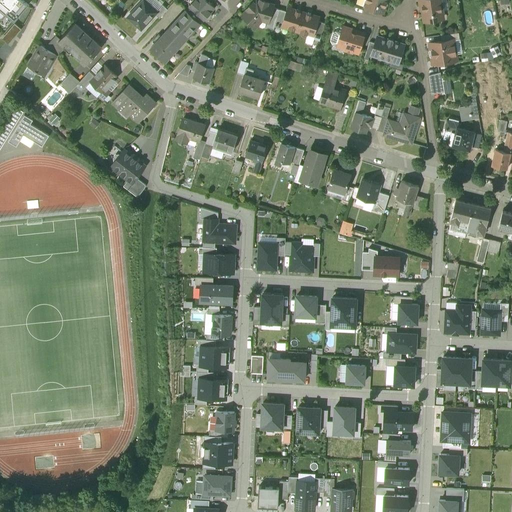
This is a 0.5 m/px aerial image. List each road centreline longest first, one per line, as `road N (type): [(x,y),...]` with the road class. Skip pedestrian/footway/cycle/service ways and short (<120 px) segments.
road 1 (residential): [(429,172),(174,90),(73,0)]
road 2 (residential): [(436,291),(244,280)]
road 3 (residential): [(430,397),(247,387)]
road 4 (residential): [(153,185),(248,216),(244,280)]
road 5 (residential): [(413,33),(429,172)]
road 6 (residential): [(247,387),(240,511)]
